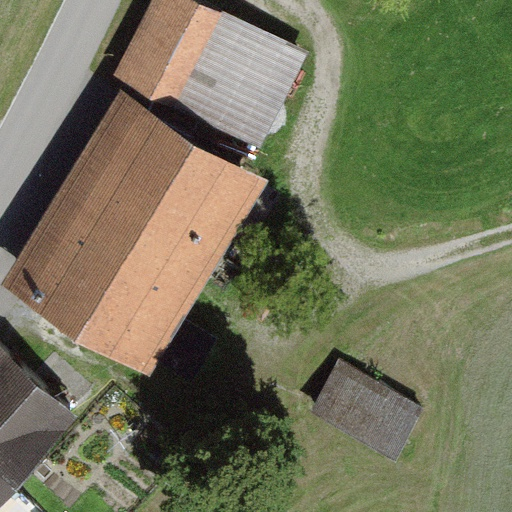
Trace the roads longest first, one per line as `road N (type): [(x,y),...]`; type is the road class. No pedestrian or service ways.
road 1 (track): [(511,235),(396,267),(324,236),(304,198),(327,76),(325,31),(300,0)]
road 2 (track): [(353,255),(329,303),(152,379),(105,366),(0,292)]
road 3 (unclassified): [(95,0),(0,189)]
